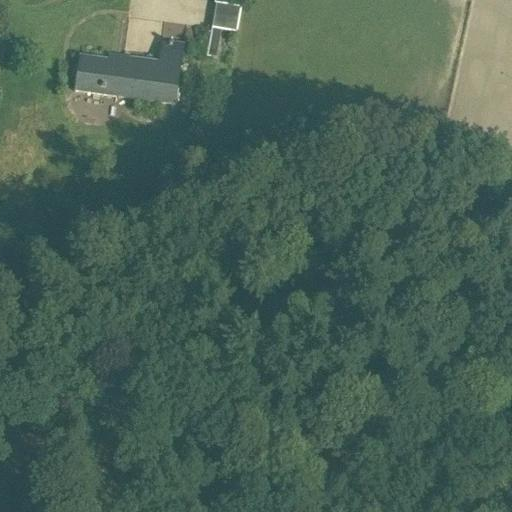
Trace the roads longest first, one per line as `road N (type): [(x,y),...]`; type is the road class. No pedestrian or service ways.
road 1 (track): [(0,403),(49,343),(55,313),(85,323),(227,318),(307,327),(469,381),(477,387),(329,404),(234,437),(139,483)]
road 2 (track): [(0,339),(285,204),(399,192),(511,211)]
road 3 (track): [(0,426),(139,483),(111,511)]
